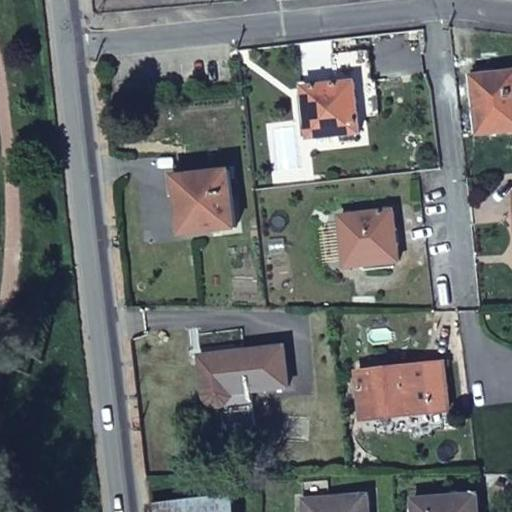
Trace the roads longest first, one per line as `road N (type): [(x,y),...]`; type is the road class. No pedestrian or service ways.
road 1 (secondary): [(125,511),(69,35)]
road 2 (residential): [(69,35),(441,0)]
road 3 (residential): [(441,0),(463,298)]
